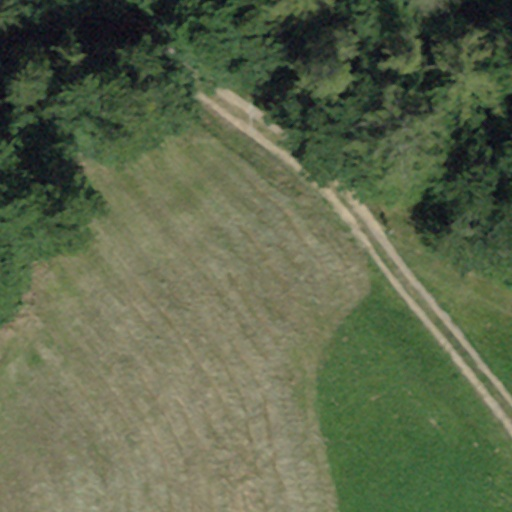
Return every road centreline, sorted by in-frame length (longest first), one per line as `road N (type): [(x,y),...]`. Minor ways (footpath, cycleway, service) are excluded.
road 1 (track): [(367,242),(218,114),(19,3),(0,2)]
road 2 (track): [(511,391),(367,242)]
